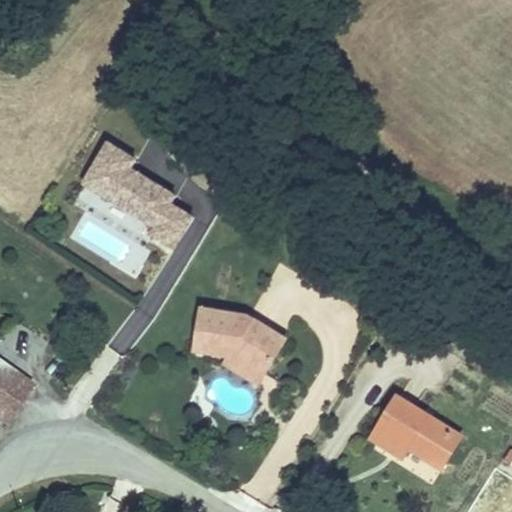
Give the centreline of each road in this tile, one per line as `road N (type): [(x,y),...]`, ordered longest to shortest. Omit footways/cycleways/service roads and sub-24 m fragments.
road 1 (track): [(511,281),(261,99),(226,42),(222,20),(236,0)]
road 2 (residential): [(0,478),(54,454),(96,452),(141,461),(219,511)]
